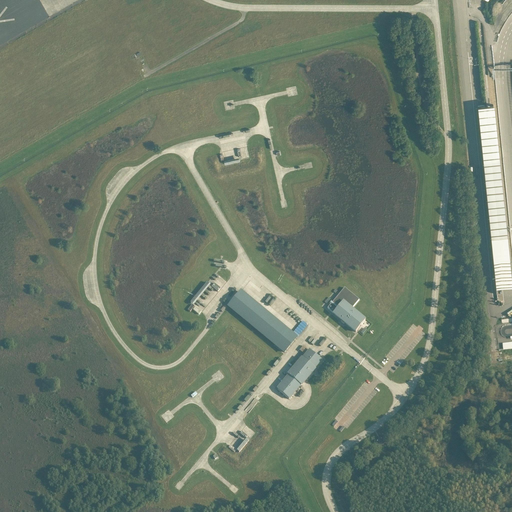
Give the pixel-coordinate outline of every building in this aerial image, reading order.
[(511,286),(494,104),(478,106),(496,287),(511,286)] [(214,284),(212,287),(218,292),(221,289),(214,284)] [(356,332),(357,331),(361,327),(365,321),(351,309),(352,309),(358,301),(359,300),(345,288),(343,290),(327,309),(329,310),(330,311),(333,314),(342,321),(341,322),(344,324),(345,323),(356,332)] [(235,299),(229,307),(275,345),(284,352),(284,353),(297,338),(292,334),(287,330),(266,313),(252,302),(247,298),(241,293),(241,292),(235,299)] [(303,346),(300,351),(304,355),(308,350),(303,346)] [(300,386),(301,386),(315,369),(314,369),(321,360),(319,362),(309,353),(310,351),(303,359),(302,359),(288,376),(289,376),(277,390),(289,399),(300,386)] [(384,436),(375,441),(378,447),(387,442),(384,436)]
